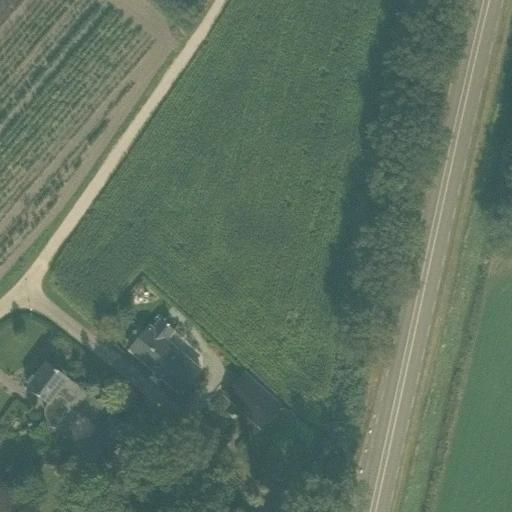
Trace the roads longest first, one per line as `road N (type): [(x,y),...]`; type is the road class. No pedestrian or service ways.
road 1 (secondary): [(372,511),(486,0)]
road 2 (track): [(23,290),(222,0)]
